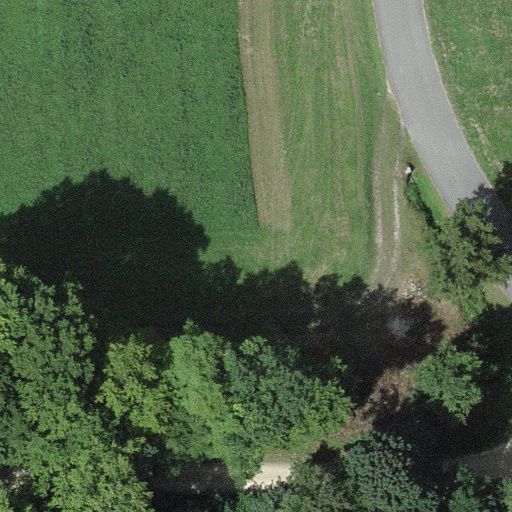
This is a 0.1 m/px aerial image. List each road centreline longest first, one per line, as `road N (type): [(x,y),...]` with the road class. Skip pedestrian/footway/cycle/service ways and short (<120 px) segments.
road 1 (track): [(0,475),(333,480),(511,472)]
road 2 (track): [(119,352),(338,313),(381,289),(380,167),(426,113)]
road 3 (track): [(400,0),(426,113),(493,266),(511,291)]
